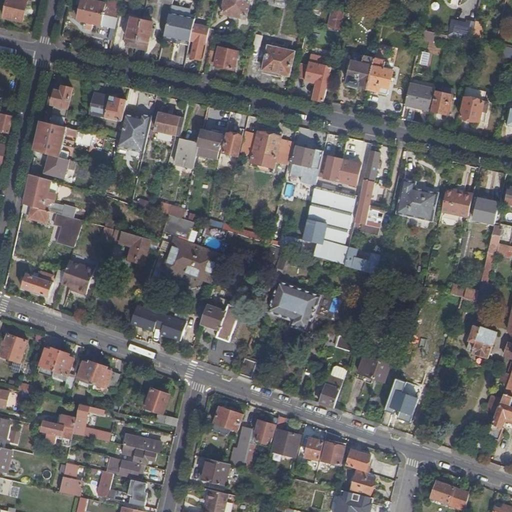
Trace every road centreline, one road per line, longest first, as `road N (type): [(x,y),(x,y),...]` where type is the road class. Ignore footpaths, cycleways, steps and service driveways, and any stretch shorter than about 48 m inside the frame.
road 1 (residential): [(43,51),(511,160)]
road 2 (tertiary): [(416,449),(202,375)]
road 3 (tertiary): [(202,375),(0,304)]
road 4 (residential): [(43,51),(0,238)]
road 5 (residential): [(170,511),(202,375)]
